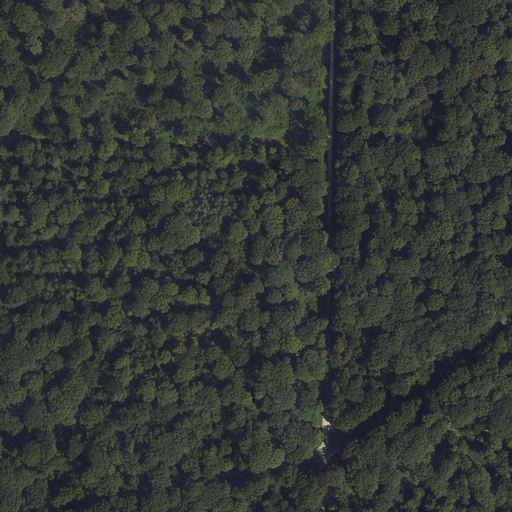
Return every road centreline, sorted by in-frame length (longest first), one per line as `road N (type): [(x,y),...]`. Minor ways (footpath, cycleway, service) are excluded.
road 1 (primary): [(0,510),(326,458),(511,317)]
road 2 (track): [(333,0),(326,459)]
road 3 (track): [(330,144),(0,142)]
road 4 (track): [(511,429),(326,459)]
